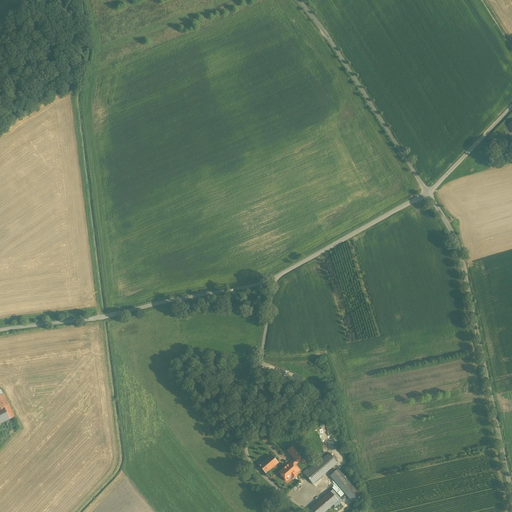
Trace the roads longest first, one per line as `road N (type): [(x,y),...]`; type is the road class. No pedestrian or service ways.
road 1 (unclassified): [(0,328),(115,315),(259,284),(428,191)]
road 2 (unclassified): [(428,191),(459,253),(511,501)]
road 3 (unclassified): [(297,0),(428,191)]
